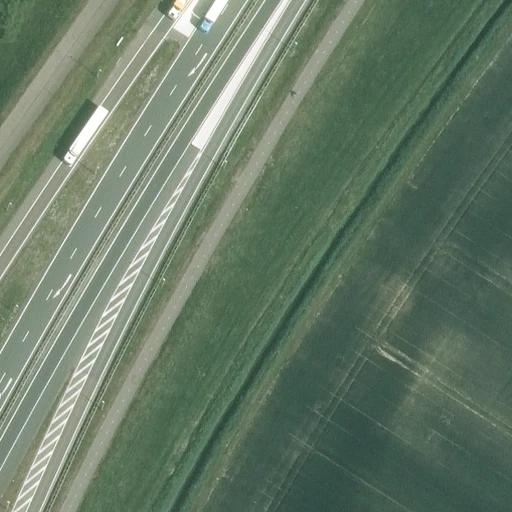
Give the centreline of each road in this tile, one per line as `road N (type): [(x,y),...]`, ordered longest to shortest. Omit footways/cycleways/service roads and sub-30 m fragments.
road 1 (primary): [(29,511),(304,0)]
road 2 (primary): [(0,454),(272,0)]
road 3 (primary): [(230,0),(0,385)]
road 4 (primary): [(187,0),(103,109),(0,269)]
road 5 (unclassified): [(0,147),(104,0)]
